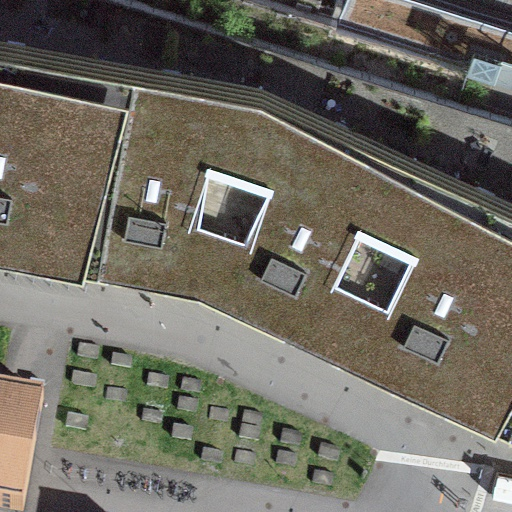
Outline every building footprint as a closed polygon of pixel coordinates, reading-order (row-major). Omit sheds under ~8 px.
[(345,0),(344,6),(336,28),(511,83),(511,23),(438,0),(345,0)] [(0,31),(0,241),(57,252),(94,48),(0,31)] [(126,264),(198,278),(261,79),(94,48),(57,252),(126,264)] [(329,338),(416,150),(261,79),(198,278),(266,309),(329,338)] [(511,194),(416,150),(329,338),(391,366),(471,404),(511,315),(511,194)] [(511,315),(471,404),(511,422),(511,315)] [(0,392),(0,505),(22,510),(42,400),(13,395),(0,392)]
